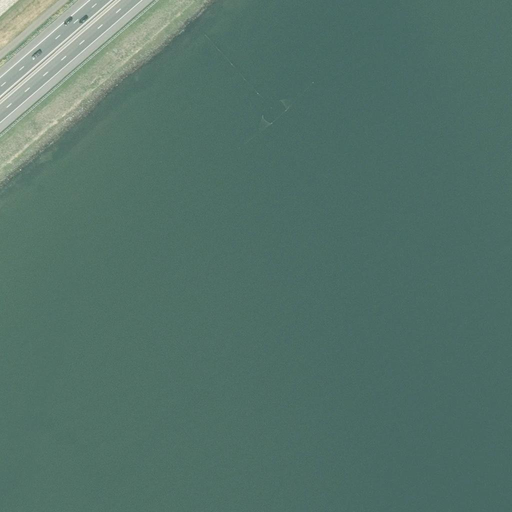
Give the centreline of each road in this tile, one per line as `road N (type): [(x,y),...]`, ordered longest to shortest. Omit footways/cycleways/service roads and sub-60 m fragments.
road 1 (motorway): [(0,113),(131,0)]
road 2 (motorway): [(101,0),(0,87)]
